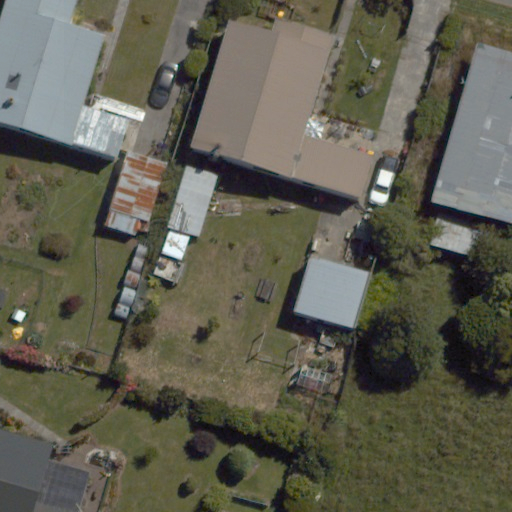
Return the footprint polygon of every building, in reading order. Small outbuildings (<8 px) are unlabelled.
[(76,0),(5,0),(0,17),(0,124),(117,160),(129,119),(84,105),(106,35),(69,24),(76,0)] [(227,19),(188,147),(360,199),(372,158),(304,137),(335,37),(276,19),(272,33),(227,19)] [(511,51),(477,42),(431,200),(511,222),(511,51)] [(166,163),(127,152),(110,210),(149,221),(166,163)] [(219,175),(186,166),(168,227),(201,237),(219,175)] [(369,272),(309,256),(294,311),(354,327),(369,272)] [(54,441),(0,426),(0,511),(78,511),(89,472),(48,462),(54,441)]
